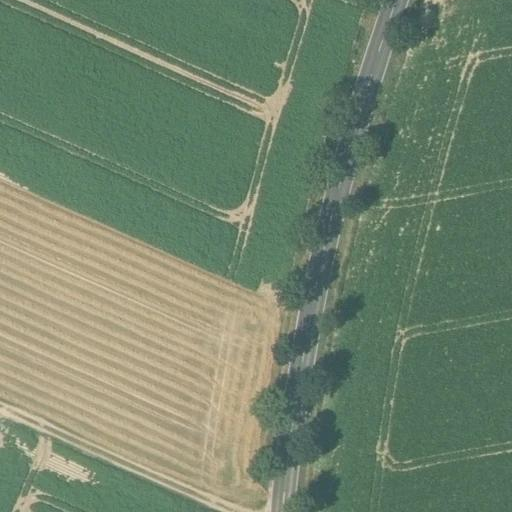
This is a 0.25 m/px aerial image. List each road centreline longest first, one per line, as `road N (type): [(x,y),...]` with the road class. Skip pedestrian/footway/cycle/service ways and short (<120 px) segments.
road 1 (secondary): [(281,511),(300,367),(337,190),(396,0)]
road 2 (track): [(233,511),(0,405)]
